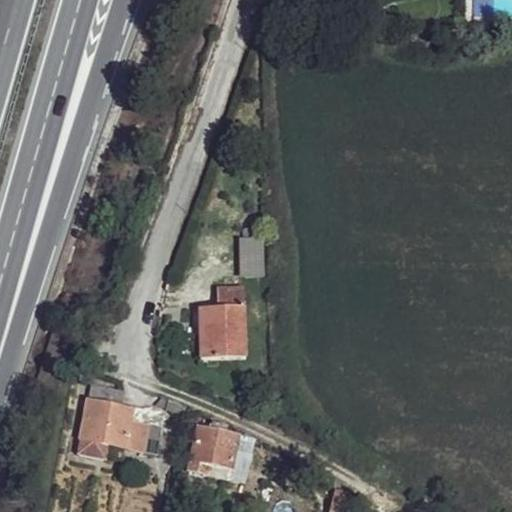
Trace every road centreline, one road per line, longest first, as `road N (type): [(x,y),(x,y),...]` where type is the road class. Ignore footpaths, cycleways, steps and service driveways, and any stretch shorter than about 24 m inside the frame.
road 1 (residential): [(131,357),(148,284),(253,0)]
road 2 (track): [(367,492),(231,412),(139,380),(131,357)]
road 3 (motorway): [(0,301),(46,138)]
road 4 (motorway): [(46,138),(105,0)]
road 5 (motorway): [(46,138),(82,0)]
